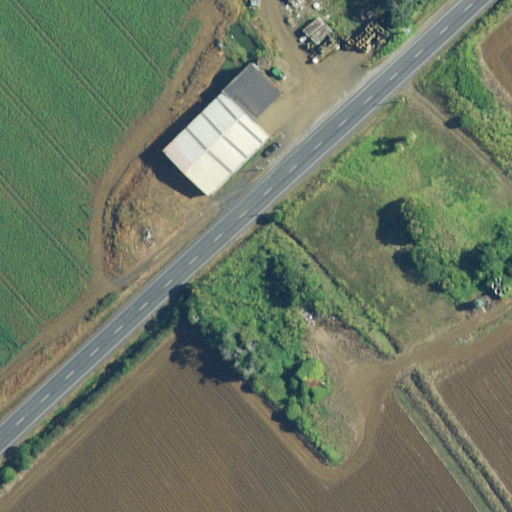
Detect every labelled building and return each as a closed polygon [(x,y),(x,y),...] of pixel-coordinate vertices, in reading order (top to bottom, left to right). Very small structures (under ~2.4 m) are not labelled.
[(326,22),(310,34),(315,41),(331,28),(326,22)] [(222,89),(163,147),(207,193),(267,134),(253,119),(281,91),(250,59),(221,88),(222,89)] [(469,181),(468,180),(437,148),(412,174),(444,206),(446,205),(461,219),(469,211),(463,204),(465,202),(457,193),(469,181)] [(511,265),(511,241),(500,252),(511,265)] [(488,279),(495,272),(491,268),(484,275),(488,279)] [(307,396),(324,381),(318,374),(324,369),(313,357),(290,377),(307,396)]
